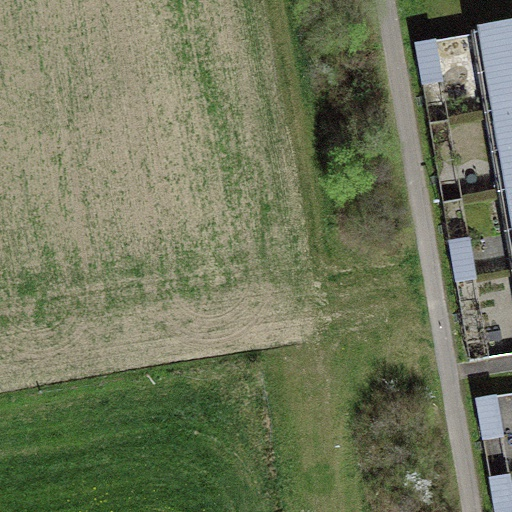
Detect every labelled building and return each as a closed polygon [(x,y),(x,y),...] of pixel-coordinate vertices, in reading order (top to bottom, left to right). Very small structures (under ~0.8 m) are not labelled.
[(511,34),(436,48),(449,125),(511,114),(511,34)] [(511,114),(449,125),(463,203),(511,194),(511,114)] [(511,194),(463,203),(476,280),(511,274),(511,194)] [(511,274),(476,280),(489,358),(511,353),(511,274)] [(511,400),(499,403),(511,479),(511,400)]
